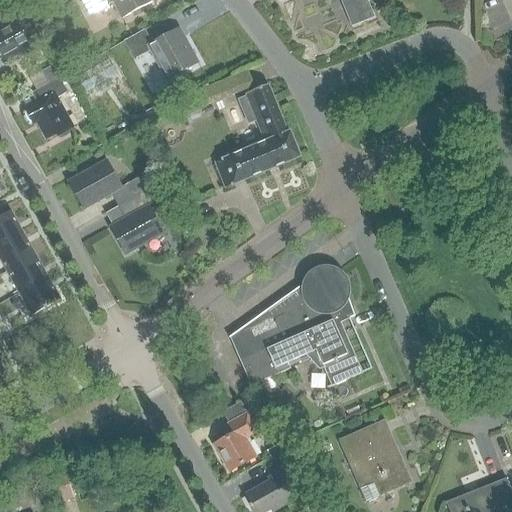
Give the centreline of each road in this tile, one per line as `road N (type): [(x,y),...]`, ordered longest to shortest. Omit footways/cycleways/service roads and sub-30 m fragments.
road 1 (residential): [(511,417),(459,425),(442,415),(341,191)]
road 2 (residential): [(0,116),(129,349)]
road 3 (tertiary): [(129,349),(341,191)]
road 4 (residential): [(302,91),(439,40),(471,58),(485,88)]
road 5 (residential): [(220,511),(129,349)]
road 6 (tertiary): [(341,191),(485,88)]
road 7 (tertiary): [(0,422),(129,349)]
